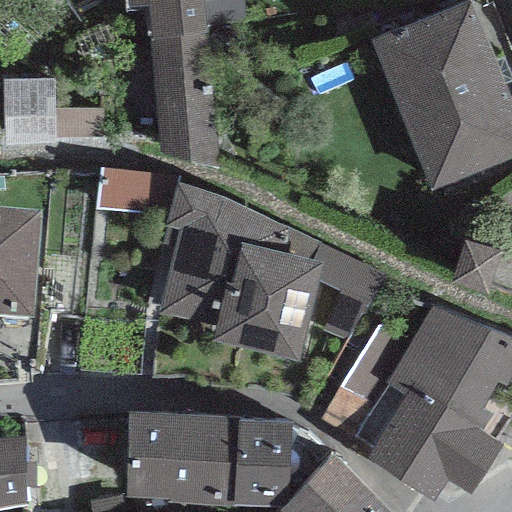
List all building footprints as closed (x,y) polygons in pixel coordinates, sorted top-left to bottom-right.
[(243,0),(146,0),(150,30),(207,22),(245,18),(243,0)] [(457,0),(428,12),(371,34),(431,185),(511,153),(511,103),(470,0),(457,0)] [(424,0),(428,12),(457,0),(424,0)] [(207,22),(150,30),(158,150),(218,166),(207,22)] [(54,77),(3,77),(3,140),(54,140),(54,135),(102,135),(102,107),(53,107),(54,77)] [(158,172),(101,167),(98,205),(154,211),(158,172)] [(223,193),(174,179),(155,266),(166,267),(158,307),(213,318),(210,335),(299,357),(319,278),(339,288),(322,328),(345,340),(385,272),(223,193)] [(40,223),(0,220),(0,327),(35,331),(40,223)] [(497,255),(462,245),(452,277),(487,288),(497,255)] [(353,432),(370,451),(430,494),(447,478),(469,488),(502,441),(477,425),(511,370),(511,336),(432,305),(407,342),(382,324),(341,382),(374,405),(353,432)] [(233,412),(130,406),(125,488),(167,490),(167,494),(228,497),(233,412)] [(290,415),(238,413),(233,498),(280,500),(285,495),(290,415)] [(396,511),(332,445),(285,495),(280,500),(269,511),(396,511)] [(23,446),(0,447),(0,511),(16,511),(23,511),(23,446)]
